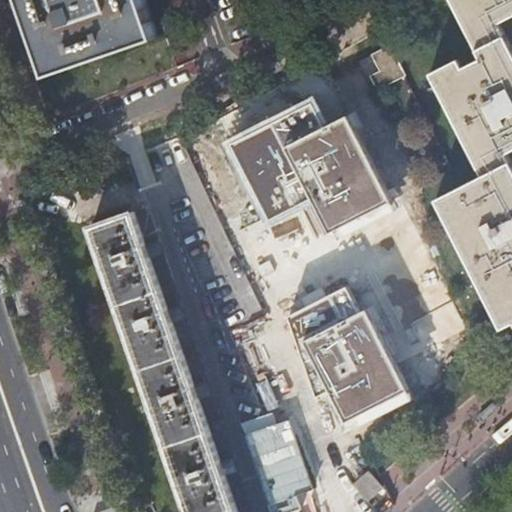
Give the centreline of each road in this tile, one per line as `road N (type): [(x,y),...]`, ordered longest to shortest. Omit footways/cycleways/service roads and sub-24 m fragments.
road 1 (unclassified): [(268,511),(156,185)]
road 2 (residential): [(228,75),(0,159)]
road 3 (primary): [(66,511),(0,339)]
road 4 (residential): [(340,0),(322,27),(228,75)]
